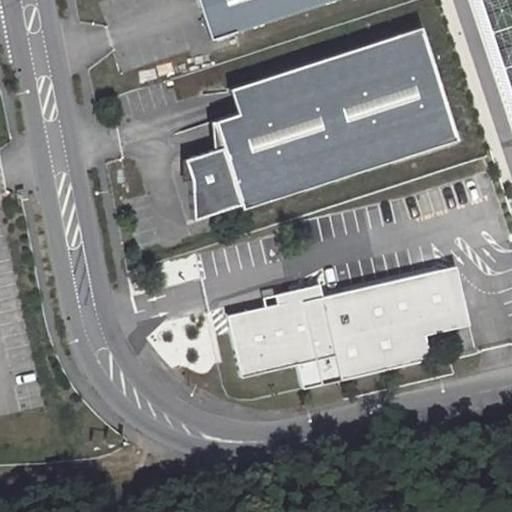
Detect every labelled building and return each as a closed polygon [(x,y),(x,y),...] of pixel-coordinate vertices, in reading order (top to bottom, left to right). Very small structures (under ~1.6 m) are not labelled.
[(196,0),(211,44),(347,0),(196,0)] [(511,0),(475,0),(511,107),(511,0)] [(239,119),(211,129),(219,153),(177,167),(192,212),(184,215),(181,225),(237,207),(238,211),(449,141),(414,34),(254,88),(262,112),(239,119)] [(254,88),(232,95),(239,119),(262,112),(254,88)] [(282,303),(223,316),(238,379),(294,366),(299,390),(337,381),(427,361),(421,336),(450,329),(437,270),(318,297),(316,285),(279,294),(282,303)]
